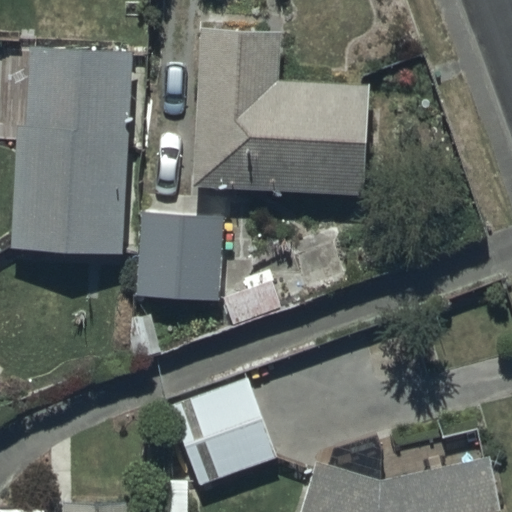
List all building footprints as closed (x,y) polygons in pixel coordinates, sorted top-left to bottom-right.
[(200,20),(189,176),(362,183),(366,74),(279,71),(281,23),(200,20)] [(128,39),(28,38),(27,114),(13,114),(12,238),(122,239),(123,160),(126,160),(128,39)] [(233,206),(138,202),(134,290),(229,295),(233,206)] [(247,366),(166,395),(196,478),(277,449),(247,366)] [(499,511),(487,448),(378,470),(313,451),(295,511),(499,511)] [(130,511),(130,489),(64,491),(63,511),(130,511)]
